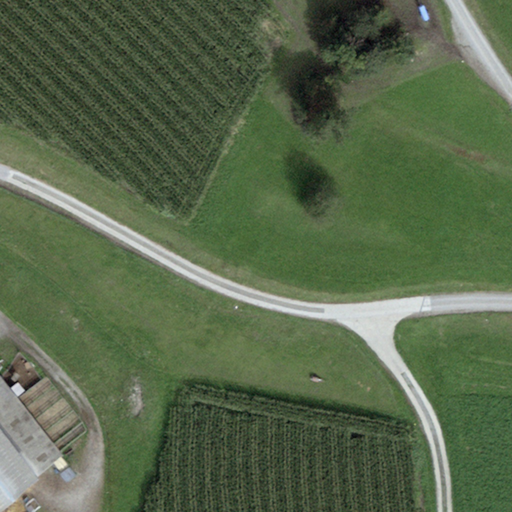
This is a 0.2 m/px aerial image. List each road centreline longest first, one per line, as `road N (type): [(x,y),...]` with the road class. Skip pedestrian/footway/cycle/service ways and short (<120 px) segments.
road 1 (unclassified): [(0,179),(185,275),(279,310),(338,317),(511,302)]
road 2 (track): [(445,511),(429,430),(363,316)]
